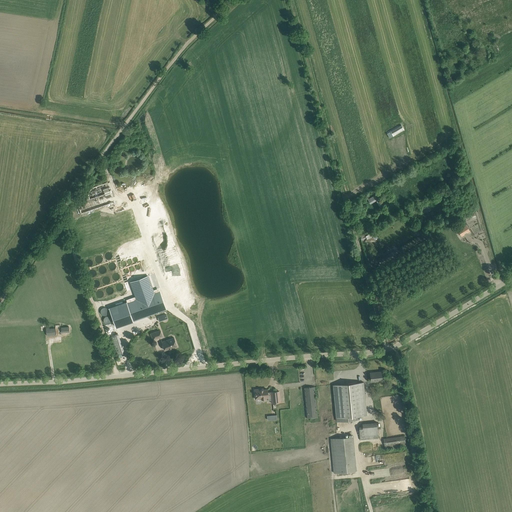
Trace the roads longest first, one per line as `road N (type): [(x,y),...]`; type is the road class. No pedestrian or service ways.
road 1 (unclassified): [(0,384),(378,351),(511,278)]
road 2 (track): [(386,349),(290,0)]
road 3 (unclassified): [(29,259),(151,88),(233,0)]
road 4 (track): [(59,214),(117,376)]
